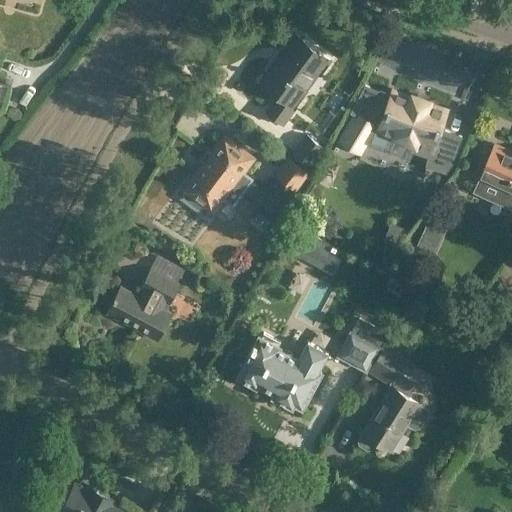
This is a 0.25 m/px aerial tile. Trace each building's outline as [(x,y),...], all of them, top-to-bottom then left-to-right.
[(285,46),(258,82),(293,108),(318,75),(320,76),(332,59),(293,30),(283,45),(285,46)] [(374,126),(373,127),(432,148),(429,156),(451,164),(462,135),(440,127),(446,110),(392,89),(391,93),(364,83),(349,112),(354,114),(374,126)] [(359,151),(373,127),(374,126),(354,114),(339,140),(359,151)] [(307,132),(291,153),(311,168),(327,148),(307,132)] [(181,189),(184,192),(180,197),(205,216),(209,211),(212,213),(223,199),(232,206),(252,178),(243,171),(254,157),(223,133),(211,149),(208,146),(197,160),(201,163),(181,189)] [(511,148),(494,141),(477,179),(511,194),(511,148)] [(307,171),(288,156),(274,176),(293,190),(307,171)] [(269,193),(286,207),(296,195),(278,181),(269,193)] [(428,216),(418,239),(437,247),(447,224),(428,216)] [(407,228),(390,221),(382,243),(399,250),(407,228)] [(286,248),(300,256),(313,233),(298,225),(286,248)] [(409,255),(414,243),(408,240),(403,253),(409,255)] [(138,295),(118,285),(104,312),(155,339),(170,312),(162,308),(164,303),(167,304),(178,284),(148,268),(138,286),(142,288),(138,295)] [(386,330),(358,315),(337,354),(366,370),(386,330)] [(280,341),(263,332),(261,336),(256,333),(252,340),(255,342),(237,376),(242,378),(240,381),(250,386),(251,383),(256,386),(257,383),(274,392),(273,396),(277,398),(276,401),(285,406),(287,403),(292,406),(294,403),(302,407),(315,383),(318,385),(321,378),(318,376),(321,372),(318,370),(328,352),(308,341),(298,359),(291,356),(293,353),(283,348),(282,351),(278,349),(279,346),(277,345),(280,341)] [(390,385),(360,432),(361,432),(357,439),(358,444),(367,449),(372,448),(376,442),(391,451),(408,424),(414,428),(420,427),(428,413),(427,408),(421,403),(422,402),(410,395),(414,388),(412,379),(398,370),(406,357),(385,343),(368,370),(390,385)] [(123,511),(125,509),(110,501),(111,498),(92,488),(90,491),(75,483),(73,486),(70,484),(65,492),(69,494),(60,511),(123,511)]
